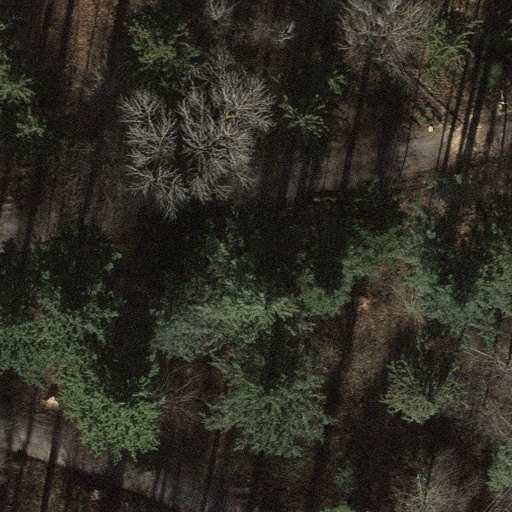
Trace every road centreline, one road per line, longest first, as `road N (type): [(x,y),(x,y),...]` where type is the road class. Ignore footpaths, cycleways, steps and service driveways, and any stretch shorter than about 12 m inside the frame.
road 1 (track): [(0,220),(116,210),(511,139)]
road 2 (track): [(0,439),(143,481),(211,511)]
